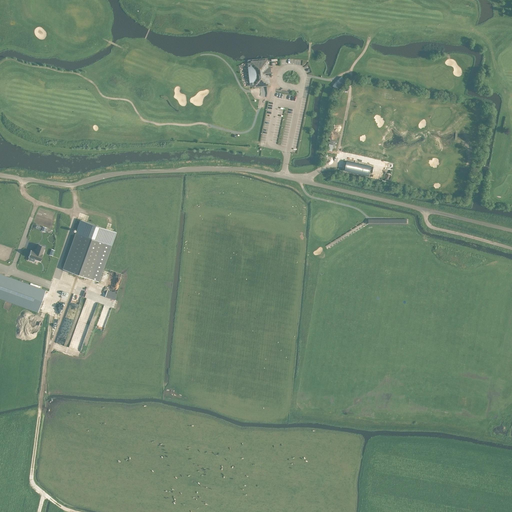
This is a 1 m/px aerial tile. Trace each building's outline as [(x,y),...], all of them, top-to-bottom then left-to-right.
[(248,63),(250,85),(254,85),(269,84),(268,77),(269,77),(268,67),(267,67),(266,61),(252,62),(248,63)] [(345,81),(341,77),(332,85),(337,89),(345,81)] [(371,166),(346,160),(344,171),(369,176),(371,166)] [(115,232),(109,230),(81,219),(63,269),(92,279),(98,281),(115,232)] [(30,249),(28,256),(40,260),(42,254),(42,253),(44,246),(38,244),(35,251),(30,249)] [(0,296),(30,308),(38,310),(45,290),(0,273),(0,296)]
